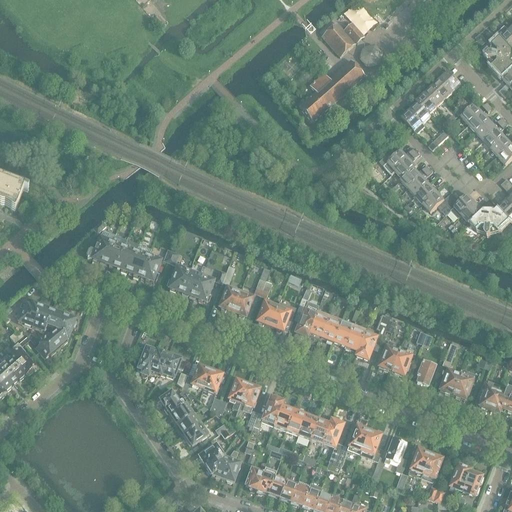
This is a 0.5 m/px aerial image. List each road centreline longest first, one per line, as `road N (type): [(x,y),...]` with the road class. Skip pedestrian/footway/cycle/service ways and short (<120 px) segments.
road 1 (residential): [(508,453),(136,311)]
road 2 (residential): [(436,165),(387,115),(449,57)]
road 3 (residential): [(187,488),(113,378)]
